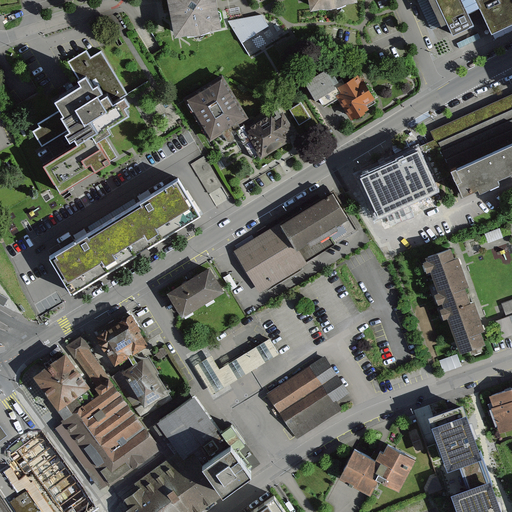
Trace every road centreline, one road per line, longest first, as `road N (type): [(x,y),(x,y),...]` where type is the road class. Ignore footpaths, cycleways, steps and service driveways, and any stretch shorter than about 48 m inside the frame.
road 1 (residential): [(140,280),(440,98)]
road 2 (unknown): [(75,319),(41,249),(156,171),(183,168),(223,230)]
road 3 (residential): [(281,470),(369,414),(511,361)]
road 4 (residential): [(281,470),(237,411),(213,399),(140,280)]
road 5 (residential): [(0,366),(140,280)]
road 6 (unclassified): [(0,388),(85,510),(98,511)]
